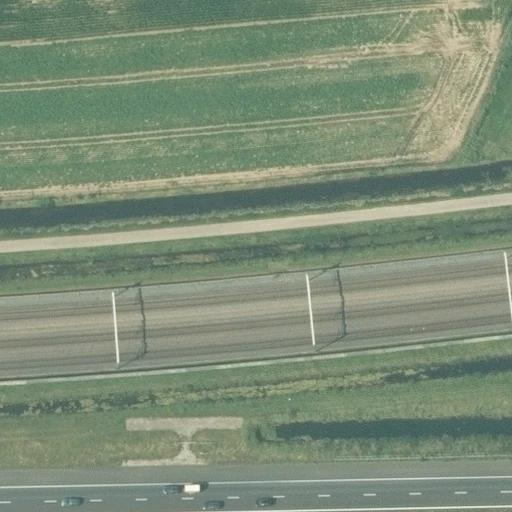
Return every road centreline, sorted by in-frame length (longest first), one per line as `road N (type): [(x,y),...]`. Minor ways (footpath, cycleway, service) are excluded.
road 1 (unclassified): [(511,199),(0,249)]
road 2 (motorway): [(511,493),(0,503)]
